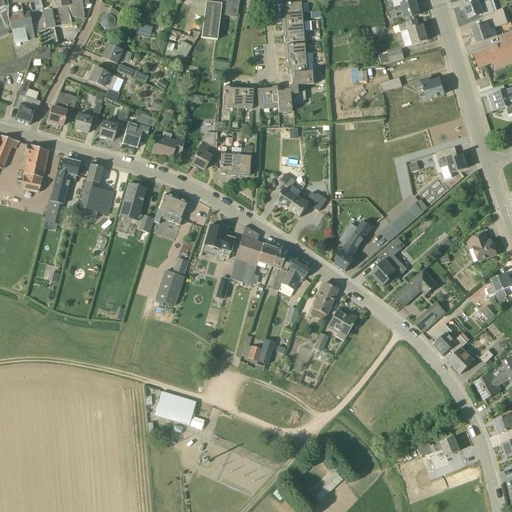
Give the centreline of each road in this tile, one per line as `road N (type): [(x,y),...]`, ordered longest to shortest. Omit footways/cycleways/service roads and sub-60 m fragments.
road 1 (residential): [(499,511),(463,404),(403,328),(185,183),(30,136)]
road 2 (track): [(244,511),(403,328)]
road 3 (tertiary): [(488,163),(437,0)]
road 4 (residential): [(30,136),(95,0)]
